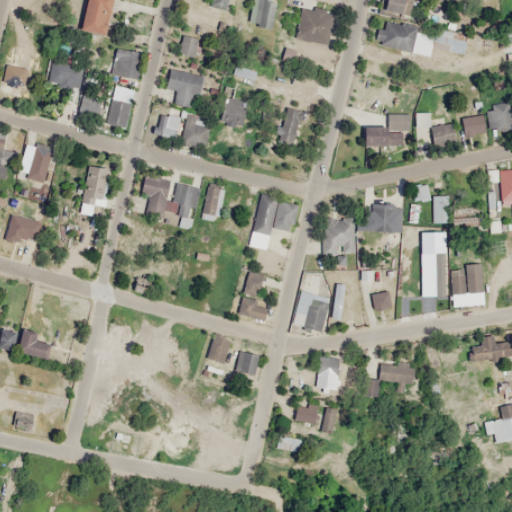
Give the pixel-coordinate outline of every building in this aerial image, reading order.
[(84,0),(80,31),(104,35),(109,0),(84,0)] [(226,0),(210,0),(209,5),(225,9),(226,0)] [(251,0),(247,24),(271,28),(275,0),(251,0)] [(383,0),(381,10),(408,17),(411,0),(383,0)] [(325,43),(331,13),(300,7),(294,37),(325,43)] [(408,24),(379,22),(377,45),(405,47),(408,24)] [(177,53),(193,57),(197,39),(182,35),(177,53)] [(129,75),(130,50),(114,50),(113,74),(129,75)] [(77,64),(50,61),(47,84),(75,86),(77,64)] [(232,72),(249,80),(253,72),(235,64),(232,72)] [(164,87),(175,90),(172,103),(193,107),(199,74),(168,68),(164,87)] [(510,130),(506,83),(489,85),(491,106),(485,107),(488,132),(510,130)] [(96,85),(82,85),(82,112),(96,112),(96,85)] [(219,122),(240,125),(243,100),(222,98),(219,122)] [(103,121),(121,127),(129,105),(110,99),(103,121)] [(302,114),(287,106),(272,137),(287,145),(302,114)] [(426,112),(414,113),(415,125),(427,124),(426,112)] [(159,139),(173,142),(178,116),(164,114),(159,139)] [(409,131),(409,114),(386,114),(386,126),(363,126),(363,146),(402,146),(402,131),(409,131)] [(460,117),(462,136),(483,134),(481,115),(460,117)] [(450,141),(447,123),(430,126),(432,144),(450,141)] [(51,147),(35,142),(26,171),(44,176),(51,147)] [(80,202),(101,206),(108,169),(87,165),(80,202)] [(511,169),(499,169),(499,199),(511,199),(511,169)] [(196,187),(169,184),(170,178),(143,174),(141,194),(148,194),(146,213),(166,215),(166,214),(177,215),(176,226),(191,227),(196,187)] [(427,199),(427,184),(408,184),(408,222),(420,222),(420,199),(427,199)] [(214,224),(217,187),(205,186),(202,223),(214,224)] [(286,230),(293,202),(259,194),(250,232),(267,236),(269,226),(286,230)] [(431,223),(447,223),(447,195),(431,195),(431,223)] [(369,230),(394,230),(394,206),(369,206),(369,230)] [(353,218),(321,218),(321,253),(353,253),(353,218)] [(265,274),(247,271),(238,313),(264,319),(265,311),(272,313),(276,294),(261,291),(265,274)] [(224,304),(234,306),(240,282),(231,279),(224,304)] [(344,286),(335,283),(327,315),(336,318),(344,286)] [(290,324),(318,331),(326,297),(298,290),(290,324)] [(388,308),(386,291),(371,294),(373,310),(388,308)] [(16,332),(1,328),(0,330),(0,348),(11,352),(16,332)] [(16,353),(45,358),(47,343),(33,341),(35,331),(20,329),(16,353)] [(220,363),(230,341),(214,334),(204,356),(220,363)] [(480,355),(511,357),(511,342),(490,341),(490,339),(481,338),(481,349),(480,349),(480,355)] [(251,375),(256,356),(239,350),(233,369),(251,375)] [(336,357),(317,356),(316,376),(334,377),(336,357)] [(296,401),(291,419),(312,424),(316,406),(296,401)] [(485,434),(491,433),(493,443),(511,439),(511,403),(495,407),(497,418),(482,421),(485,434)] [(335,409),(326,406),(319,430),(329,432),(335,409)] [(277,448),(297,452),(299,441),(279,437),(277,448)]
